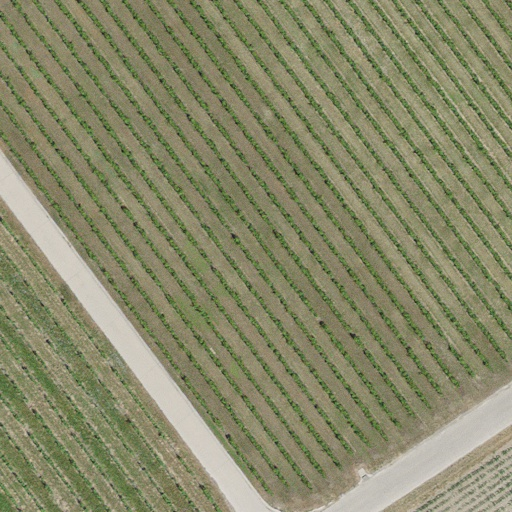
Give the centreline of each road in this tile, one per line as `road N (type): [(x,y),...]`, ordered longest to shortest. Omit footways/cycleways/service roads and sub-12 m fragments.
road 1 (track): [(238,511),(0,189),(4,0)]
road 2 (unclassified): [(357,511),(511,408)]
